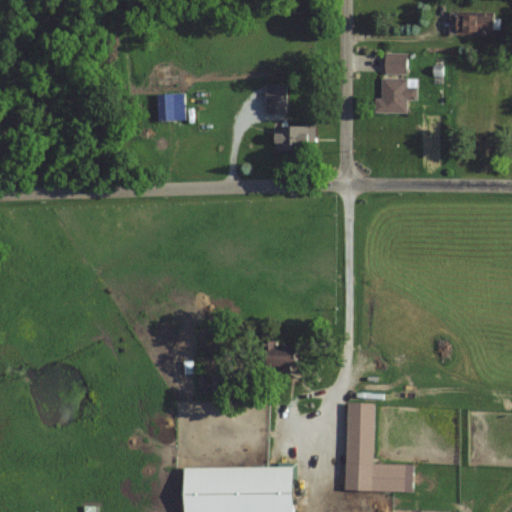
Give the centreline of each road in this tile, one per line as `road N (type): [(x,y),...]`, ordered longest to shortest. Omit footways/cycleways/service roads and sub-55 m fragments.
road 1 (residential): [(354,183),(0,193)]
road 2 (residential): [(354,183),(346,0)]
road 3 (residential): [(354,183),(511,183)]
